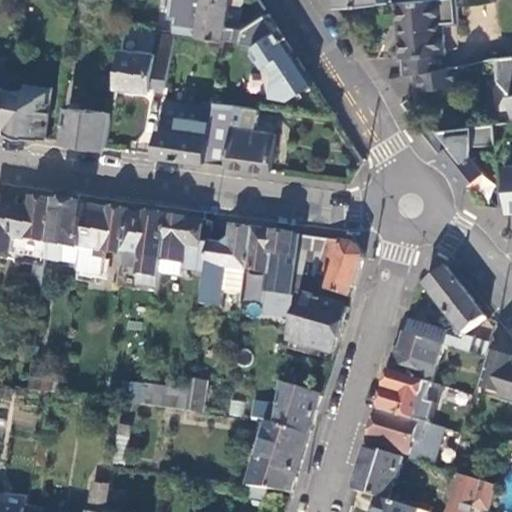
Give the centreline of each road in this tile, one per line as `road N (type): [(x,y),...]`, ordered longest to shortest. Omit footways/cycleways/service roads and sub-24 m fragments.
road 1 (tertiary): [(0,158),(408,216)]
road 2 (residential): [(408,216),(318,511)]
road 3 (residential): [(408,216),(396,143),(300,0)]
